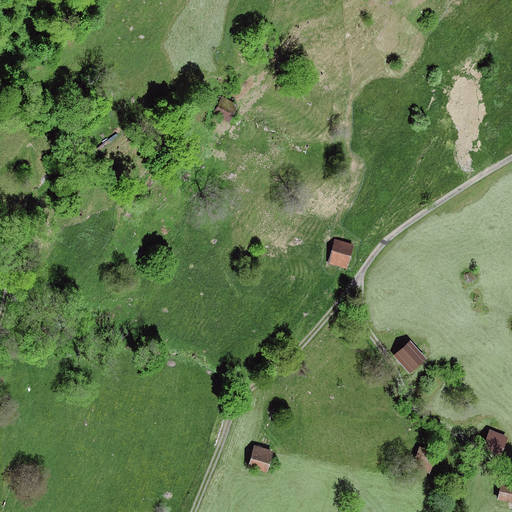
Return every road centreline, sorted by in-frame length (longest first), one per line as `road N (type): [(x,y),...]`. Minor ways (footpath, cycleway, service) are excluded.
road 1 (track): [(195,511),(243,396),(289,360),(413,219),(511,159)]
road 2 (track): [(511,464),(407,394),(364,317),(357,282)]
